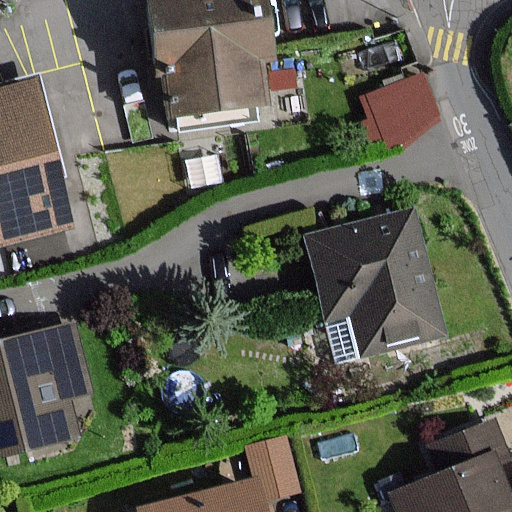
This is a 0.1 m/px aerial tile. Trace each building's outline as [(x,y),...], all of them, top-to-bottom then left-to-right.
[(275,55),(267,0),(152,0),(162,69),(172,68),(178,114),(269,102),(263,56),(275,55)] [(0,86),(0,242),(79,219),(36,76),(0,86)] [(355,309),(364,349),(443,330),(416,212),(316,236),(334,313),(355,309)] [(0,344),(0,461),(100,438),(74,328),(0,344)] [(511,511),(511,496),(502,471),(511,467),(511,461),(496,421),(433,446),(444,473),(396,492),(403,511),(511,511)] [(266,511),(258,479),(146,507),(147,511),(266,511)]
